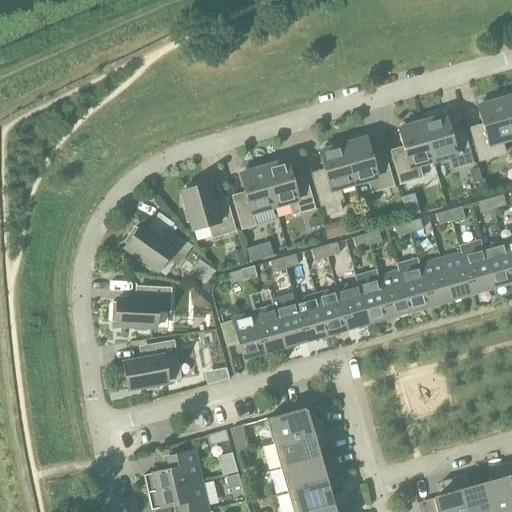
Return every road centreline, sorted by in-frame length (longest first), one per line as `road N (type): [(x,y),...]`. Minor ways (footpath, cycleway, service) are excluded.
road 1 (residential): [(511,60),(175,158),(117,185),(90,225),(79,261),(76,301),(97,431)]
road 2 (residential): [(376,481),(338,360),(97,431)]
road 3 (residential): [(376,481),(511,443)]
